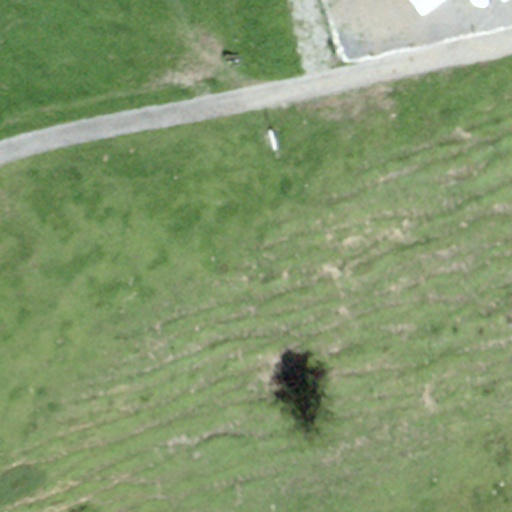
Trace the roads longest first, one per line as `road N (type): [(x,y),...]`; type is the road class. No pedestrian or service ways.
road 1 (track): [(0,160),(389,71)]
road 2 (track): [(53,0),(41,22),(16,154)]
road 3 (track): [(389,71),(511,41)]
